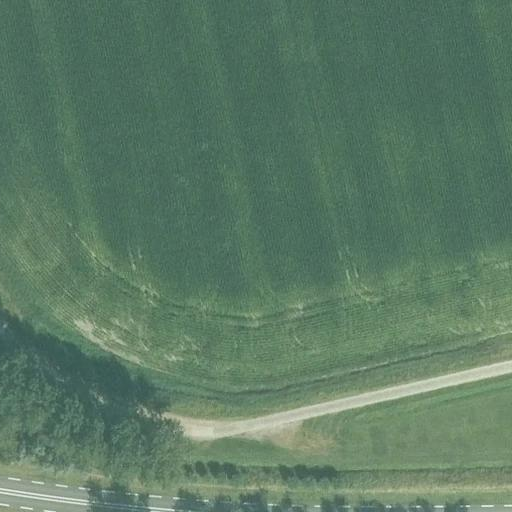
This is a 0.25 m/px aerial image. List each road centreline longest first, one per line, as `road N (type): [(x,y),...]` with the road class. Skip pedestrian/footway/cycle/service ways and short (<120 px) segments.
road 1 (track): [(0,313),(60,371),(100,396),(252,423),(511,367)]
road 2 (primary): [(179,511),(0,489)]
